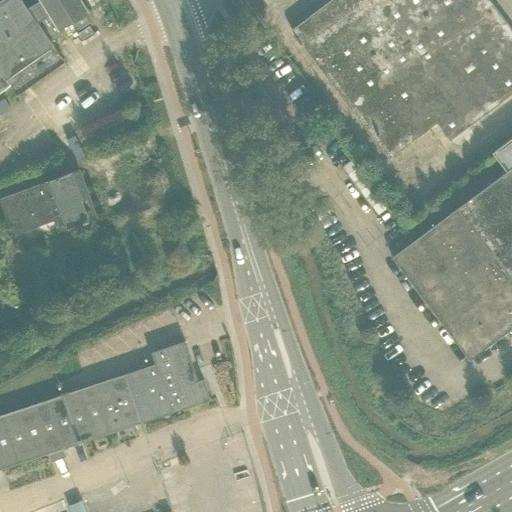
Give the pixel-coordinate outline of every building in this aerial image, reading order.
[(330,0),(291,29),(389,158),(436,123),(450,141),(511,93),(511,31),(488,0),(330,0)] [(0,109),(38,81),(7,38),(0,43),(0,109)] [(84,91),(16,142),(98,251),(166,201),(84,91)] [(507,170),(408,245),(392,257),(469,360),(511,328),(511,136),(492,151),(507,170)] [(203,379),(198,380),(185,341),(150,352),(154,364),(0,416),(0,469),(48,453),(52,462),(66,457),(63,449),(210,400),(203,379)]
